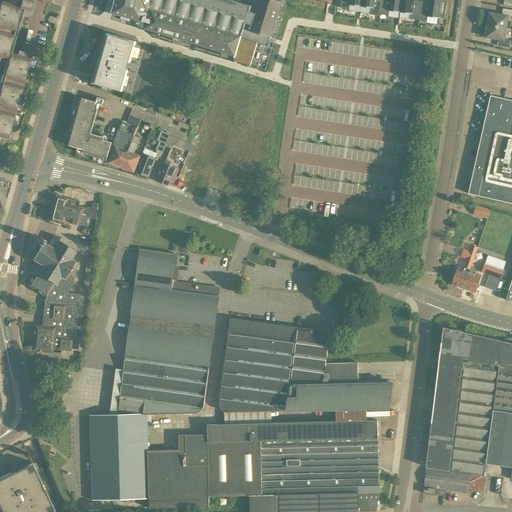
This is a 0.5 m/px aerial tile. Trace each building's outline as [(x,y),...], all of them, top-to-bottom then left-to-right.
[(1,2),(0,4),(0,27),(14,31),(20,8),(31,11),(33,1),(29,0),(21,0),(21,2),(13,0),(5,0),(5,3),(1,2)] [(115,0),(112,13),(122,16),(122,18),(129,20),(130,18),(141,21),(139,26),(145,28),(145,29),(234,55),(243,25),(271,34),(281,2),(275,0),(252,0),(251,6),(231,0),(115,0)] [(341,0),(340,7),(349,9),(349,4),(361,6),(361,0),(341,0)] [(361,0),(361,6),(372,8),(371,12),(379,14),(381,0),(361,0)] [(381,0),(379,14),(387,15),(388,10),(399,12),(401,0),(381,0)] [(401,0),(399,12),(410,14),(410,18),(418,20),(421,1),(416,0),(401,0)] [(421,1),(418,20),(426,21),(427,16),(439,18),(440,11),(442,11),(443,5),(441,4),(441,0),(428,0),(428,2),(421,1)] [(490,13),(488,25),(506,28),(508,16),(511,16),(511,9),(503,8),(502,15),(490,13)] [(506,28),(488,25),(486,37),(498,39),(497,46),(510,48),(511,41),(504,40),(506,28)] [(0,27),(0,68),(3,58),(7,59),(9,49),(14,31),(0,27)] [(114,89),(122,91),(136,42),(128,40),(128,39),(115,36),(114,36),(107,34),(93,83),(100,85),(114,89)] [(11,53),(5,76),(24,81),(31,59),(27,58),(28,54),(18,51),(17,55),(12,53),(11,53)] [(204,62),(200,74),(205,75),(207,76),(211,64),(204,62)] [(4,77),(0,92),(0,106),(16,111),(24,81),(5,76),(4,77)] [(227,120),(218,150),(244,158),(258,118),(252,116),(262,85),(234,77),(225,107),(218,106),(215,115),(227,120)] [(95,95),(106,98),(107,92),(96,89),(95,95)] [(79,97),(65,145),(83,150),(82,154),(107,161),(112,142),(88,135),(97,104),(106,106),(108,100),(92,96),(90,100),(79,97)] [(511,100),(490,96),(468,194),(511,203),(511,100)] [(0,106),(0,137),(8,140),(16,111),(0,106)] [(167,131),(172,133),(188,139),(193,127),(180,121),(178,126),(187,129),(185,133),(169,126),(170,124),(132,109),(130,115),(141,120),(167,130),(167,131)] [(138,126),(141,120),(130,115),(127,122),(138,126)] [(172,133),(167,131),(166,133),(161,131),(157,141),(159,141),(156,151),(163,154),(165,146),(167,147),(172,133)] [(121,167),(133,136),(128,133),(126,138),(117,134),(115,139),(113,147),(116,148),(110,162),(121,167)] [(184,149),(188,139),(172,133),(167,147),(171,149),(173,145),(184,149)] [(133,136),(121,167),(133,171),(139,157),(134,155),(140,138),(133,136)] [(143,153),(135,172),(149,177),(156,159),(143,153)] [(171,162),(166,160),(164,164),(163,164),(156,180),(169,186),(175,169),(169,166),(171,162)] [(55,195),(51,209),(68,213),(68,212),(88,217),(88,216),(96,217),(97,210),(87,208),(82,208),(77,207),(78,201),(55,195)] [(461,195),(460,201),(471,205),(473,198),(461,195)] [(477,215),(491,217),(493,208),(479,206),(477,215)] [(68,213),(51,209),(48,221),(63,225),(67,226),(68,222),(78,225),(85,226),(88,217),(68,212),(68,213)] [(43,242),(44,241),(40,238),(36,244),(29,255),(33,258),(32,260),(34,262),(28,273),(33,276),(29,282),(30,287),(46,298),(44,301),(50,304),(48,319),(44,318),(44,326),(38,325),(33,329),(31,347),(35,351),(52,353),(53,349),(67,351),(71,347),(72,339),(75,339),(80,294),(71,293),(71,294),(68,292),(73,284),(73,278),(70,276),(72,273),(69,272),(75,262),(71,260),(76,252),(59,241),(61,238),(54,235),(48,245),(43,242)] [(135,283),(117,414),(148,414),(194,413),(197,413),(200,412),(201,410),(203,407),(204,405),(219,296),(172,290),(177,254),(140,249),(135,283)] [(461,257),(473,261),(475,253),(464,249),(461,257)] [(485,263),(482,272),(489,274),(500,278),(503,269),(485,263)] [(452,283),(463,287),(469,269),(464,268),(463,270),(458,268),(452,283)] [(469,269),(463,287),(475,292),(481,276),(475,274),(475,272),(469,269)] [(336,410),(367,409),(390,409),(393,382),(358,383),(358,363),(326,363),(330,331),(230,318),(219,403),(219,406),(220,408),(221,410),(223,411),(225,412),(228,412),(336,410)] [(511,343),(443,327),(423,488),(423,493),(435,495),(435,490),(467,493),(468,488),(482,491),(485,464),(511,467),(511,468),(510,479),(511,479),(511,343)] [(336,421),(367,420),(367,409),(336,410),(336,421)] [(92,500),(150,498),(149,450),(148,414),(117,414),(90,415),(92,500)] [(210,497),(250,495),(380,492),(377,420),(367,420),(336,421),(208,424),(208,434),(210,497)] [(150,498),(210,497),(208,434),(179,435),(179,449),(149,450),(150,498)] [(0,477),(0,508),(1,511),(0,511),(50,511),(54,510),(32,462),(20,468),(20,469),(10,473),(0,477)] [(380,492),(250,495),(250,511),(358,511),(359,511),(376,511),(380,492)]
